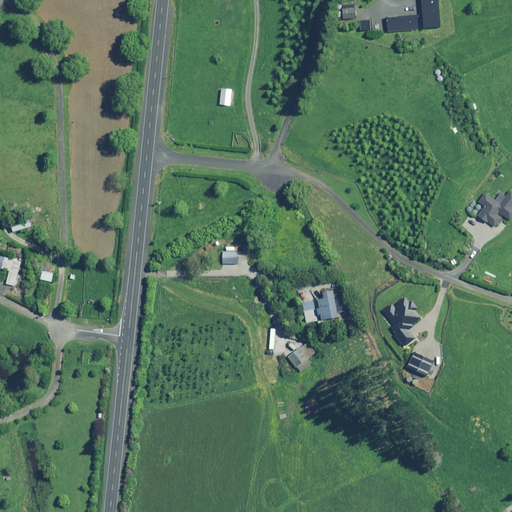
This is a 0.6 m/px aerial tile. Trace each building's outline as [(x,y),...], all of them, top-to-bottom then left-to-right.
[(355,18),(354,9),(342,10),(343,19),(355,18)] [(418,30),(417,16),(386,18),(387,33),(418,30)] [(500,204),(485,193),(479,202),(491,212),(494,209),(511,221),(511,219),(511,199),(506,195),(500,204)] [(32,226),(31,221),(12,227),(13,232),(32,226)] [(237,264),(237,253),(222,252),(222,264),(237,264)] [(21,262),(5,257),(0,256),(0,268),(2,269),(10,271),(6,284),(14,286),(21,262)] [(53,274),(42,271),(40,280),(52,282),(53,274)] [(338,317),(333,291),(323,293),(324,298),(302,302),(306,323),(338,317)] [(382,311),(394,325),(390,329),(396,336),(395,337),(402,346),(403,345),(405,347),(416,338),(409,330),(415,326),(414,325),(422,318),(416,311),(418,309),(412,301),(409,303),(404,297),(396,305),(398,308),(395,310),(391,304),(382,311)] [(314,352),(307,343),(288,357),(299,373),(311,364),(306,358),(314,352)] [(434,362),(415,353),(408,368),(427,377),(434,362)] [(409,376),(406,381),(416,387),(419,381),(409,376)]
